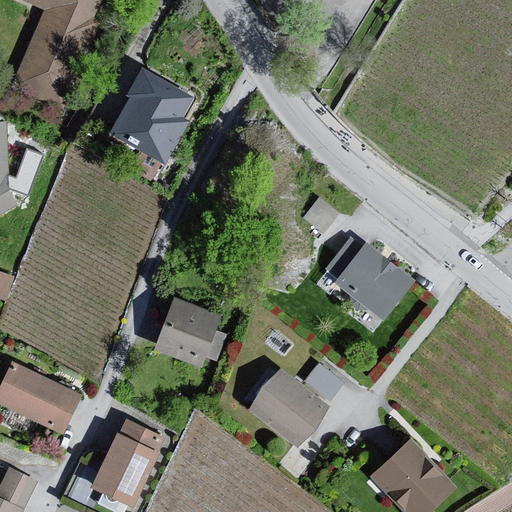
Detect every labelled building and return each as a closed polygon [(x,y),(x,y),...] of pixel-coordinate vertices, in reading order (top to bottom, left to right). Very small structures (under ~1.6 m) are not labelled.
[(15,0),(44,13),(12,87),(62,108),(109,0),(15,0)] [(193,102),(142,74),(106,140),(164,171),(188,127),(181,123),(193,102)] [(6,128),(0,128),(0,216),(16,208),(8,197),(6,128)] [(25,147),(15,185),(31,190),(41,152),(25,147)] [(325,227),(337,205),(319,194),(307,216),(325,227)] [(352,238),(322,276),(384,324),(413,286),(352,238)] [(174,299),(154,353),(200,370),(220,315),(174,299)] [(320,359),(306,377),(332,396),(345,378),(320,359)] [(82,394),(12,361),(0,386),(0,402),(64,432),(82,394)] [(280,374),(249,413),(299,452),(330,412),(280,374)] [(166,434),(122,414),(87,494),(127,511),(135,511),(160,457),(157,455),(166,434)] [(414,443),(372,481),(400,511),(435,511),(458,491),(414,443)] [(0,511),(22,511),(35,487),(8,474),(0,491),(0,511)]
